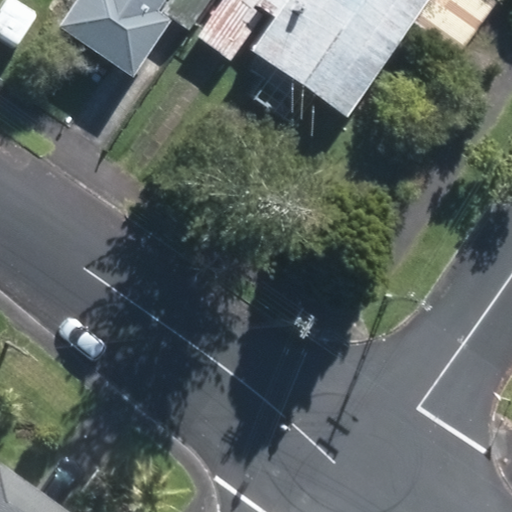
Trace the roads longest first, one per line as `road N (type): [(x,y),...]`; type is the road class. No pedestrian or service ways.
road 1 (residential): [(367,472),(0,210)]
road 2 (residential): [(511,270),(367,472)]
